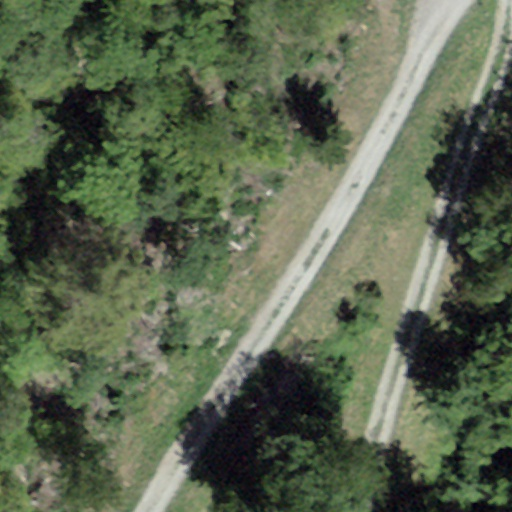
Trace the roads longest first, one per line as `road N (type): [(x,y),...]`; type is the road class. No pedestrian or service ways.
road 1 (track): [(462,0),(366,183),(186,448),(153,511)]
road 2 (track): [(511,54),(408,335),(361,511)]
